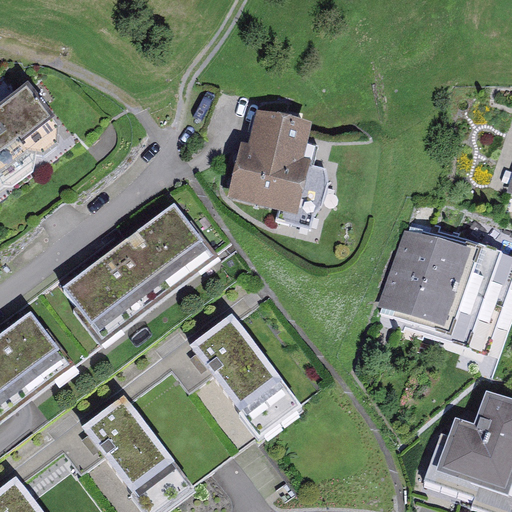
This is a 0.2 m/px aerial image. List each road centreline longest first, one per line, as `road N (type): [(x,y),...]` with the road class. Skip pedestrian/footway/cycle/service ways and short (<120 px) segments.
road 1 (residential): [(0,296),(174,161)]
road 2 (track): [(174,161),(190,78),(241,0)]
